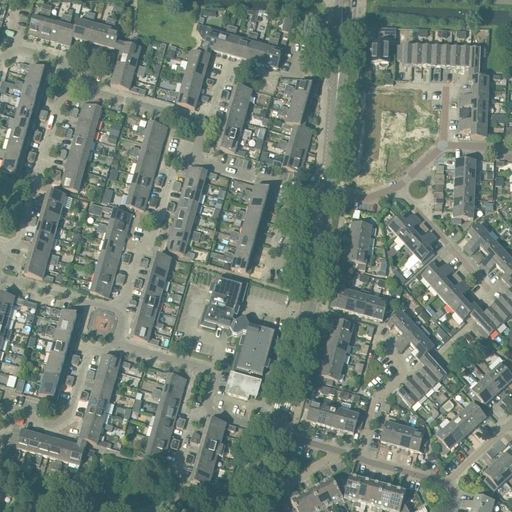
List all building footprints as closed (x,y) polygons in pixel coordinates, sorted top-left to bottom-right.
[(38,39),(46,11),(42,10),(40,17),(41,17),(40,20),(32,18),(27,36),(38,39)] [(38,39),(49,42),(54,24),(47,22),(48,19),(49,19),(50,12),(46,11),(38,39)] [(72,39),(72,40),(83,42),(90,15),(86,13),(84,20),(85,21),(84,24),(83,24),(77,22),(74,30),(75,30),(72,39)] [(83,42),(93,45),(98,28),(91,26),(92,22),(93,22),(95,16),(90,15),(83,42)] [(49,42),(59,45),(67,17),(62,16),(61,23),(62,23),(61,26),(54,24),(49,42)] [(59,45),(70,48),(72,40),(72,39),(75,30),(74,30),(68,28),(68,25),(69,25),(71,18),(67,17),(59,45)] [(93,45),(103,48),(111,21),(107,19),(105,26),(106,27),(105,30),(98,28),(93,45)] [(200,19),(196,32),(198,33),(202,41),(200,48),(203,50),(202,54),(202,56),(209,58),(210,56),(211,52),(214,53),(219,35),(213,33),(214,30),(207,28),(202,27),(204,20),(200,19)] [(114,51),(116,44),(118,38),(119,33),(112,31),(113,28),(114,29),(116,22),(111,21),(103,48),(114,51)] [(214,53),(224,56),(232,28),(228,27),(226,34),(227,34),(227,36),(226,36),(225,37),(219,35),(214,53)] [(224,56),(235,59),(240,41),(234,39),(233,38),(234,36),(235,36),(237,29),(232,28),(224,56)] [(395,47),(396,30),(377,30),(377,46),(371,46),(370,65),(378,66),(378,68),(380,69),(382,70),(384,70),(387,69),(388,68),(388,66),(389,47),(395,47)] [(246,42),(240,41),(235,59),(245,62),(253,34),(249,33),(247,40),(248,40),(247,42),(246,42)] [(245,62),(256,65),(261,46),(255,45),(254,44),(254,42),(256,42),(258,35),(253,34),(245,62)] [(256,65),(266,67),(274,40),(270,38),(268,46),(269,46),(268,48),(267,48),(261,46),(256,65)] [(276,51),(278,41),(274,40),(266,67),(277,71),(282,53),(276,51)] [(127,47),(123,45),(120,45),(116,44),(114,51),(117,52),(120,53),(119,56),(138,61),(141,50),(137,49),(138,43),(133,41),(128,43),(127,47)] [(401,67),(412,67),(413,48),(398,47),(397,62),(402,62),(401,67)] [(412,67),(421,68),(422,48),(413,48),(412,67)] [(421,68),(431,68),(432,48),(422,48),(421,68)] [(431,68),(440,69),(441,49),(432,48),(431,68)] [(440,69),(450,69),(451,49),(441,49),(440,69)] [(450,69),(460,69),(460,50),(451,49),(450,69)] [(460,69),(469,70),(470,50),(460,50),(460,69)] [(469,70),(468,78),(479,79),(479,71),(480,58),(484,59),(485,51),(470,50),(469,70)] [(206,69),(209,58),(202,56),(191,53),(188,64),(206,69)] [(119,56),(117,67),(145,74),(146,70),(139,68),(138,69),(136,68),(138,61),(119,56)] [(203,79),(206,69),(188,64),(186,71),(184,71),(184,69),(177,67),(175,72),(185,75),(185,74),(203,79)] [(48,73),(20,65),(19,70),(26,72),(27,71),(29,71),(29,73),(27,78),(45,84),(48,73)] [(117,67),(114,77),(132,82),(134,74),(137,75),(136,76),(143,78),(145,74),(117,67)] [(407,73),(396,73),(396,81),(406,82),(407,73)] [(200,90),(203,79),(185,74),(185,75),(182,85),(200,90)] [(114,77),(111,88),(128,93),(129,93),(138,95),(140,90),(133,88),(133,90),(130,89),(132,82),(114,77)] [(42,94),(45,84),(27,78),(25,86),(23,85),(23,84),(16,82),(14,86),(42,94)] [(473,91),(488,92),(488,79),(479,79),(468,78),(468,84),(473,84),(473,91)] [(285,91),(312,99),(316,88),(297,83),(295,91),(293,90),(294,89),(286,86),(285,91)] [(198,100),(200,90),(182,85),(180,95),(198,100)] [(39,105),(42,94),(14,86),(13,91),(20,93),(21,91),(23,92),(21,99),(39,105)] [(252,93),(234,88),(231,99),(249,104),(252,93)] [(310,109),(312,99),(285,91),(283,96),(291,98),(291,96),(294,97),(293,98),(292,104),(310,109)] [(362,91),(354,175),(390,179),(395,128),(413,129),(416,96),(362,91)] [(487,104),(488,92),(473,91),(472,98),(460,98),(460,103),(487,104)] [(195,111),(198,100),(180,95),(170,92),(168,97),(176,99),(176,98),(178,98),(176,106),(195,111)] [(21,99),(18,110),(36,115),(39,105),(21,99)] [(231,99),(228,109),(246,114),(249,104),(231,99)] [(487,116),(487,104),(460,103),(460,108),(472,108),(472,115),(487,116)] [(307,120),(310,109),(292,104),(290,111),(287,111),(287,110),(280,108),(279,112),(307,120)] [(83,105),(81,115),(80,116),(98,121),(101,110),(83,105)] [(228,109),(225,119),(243,125),(246,114),(228,109)] [(33,126),(36,115),(18,110),(15,120),(33,126)] [(304,131),(304,130),(307,120),(279,112),(278,116),(285,118),(285,117),(288,118),(286,125),(286,126),(304,131)] [(486,128),(487,116),(472,115),(471,122),(459,122),(459,127),(486,128)] [(95,132),(98,121),(80,116),(77,126),(95,132)] [(225,119),(222,130),(250,138),(251,133),(244,131),(244,133),(241,132),(241,131),(243,125),(225,119)] [(15,120),(12,131),(30,136),(33,126),(15,120)] [(167,129),(149,124),(147,130),(147,132),(144,131),(145,129),(137,127),(136,132),(164,140),(167,129)] [(291,138),(309,143),(312,132),(304,130),(304,131),(286,126),(286,125),(284,125),(283,129),(290,131),(290,130),(293,131),(291,138)] [(92,142),(95,132),(77,126),(74,137),(92,142)] [(486,128),(459,127),(459,132),(471,132),(471,140),(486,140),(486,128)] [(222,130),(219,141),(237,146),(239,139),(249,142),(250,138),(222,130)] [(27,147),(30,136),(12,131),(9,141),(27,147)] [(161,150),(164,140),(136,132),(135,137),(142,139),(142,137),(145,138),(143,145),(161,150)] [(89,152),(92,142),(74,137),(71,147),(89,152)] [(306,154),(309,143),(291,138),(289,145),(287,144),(287,143),(279,141),(278,146),(306,154)] [(25,157),(27,147),(9,141),(6,152),(25,157)] [(216,151),(234,157),(234,156),(244,159),(245,154),(236,152),(237,146),(219,141),(216,151)] [(158,160),(161,150),(143,145),(141,151),(141,152),(138,152),(139,150),(132,148),(130,153),(158,160)] [(303,164),(306,154),(278,146),(277,150),(284,152),(285,151),(287,152),(285,159),(303,164)] [(86,163),(89,152),(71,147),(68,158),(86,163)] [(22,167),(25,157),(6,152),(3,162),(22,167)] [(155,171),(158,160),(130,153),(129,157),(136,159),(137,158),(139,159),(137,166),(155,171)] [(83,173),(86,163),(68,158),(66,168),(83,173)] [(282,170),(300,175),(303,164),(285,159),(283,166),(281,165),(281,164),(274,162),(272,167),(282,170)] [(19,178),(22,167),(3,162),(2,168),(2,169),(0,168),(0,172),(0,173),(19,178)] [(455,172),(475,173),(475,163),(455,162),(455,172)] [(137,166),(135,176),(152,181),(155,171),(137,166)] [(80,184),(83,173),(66,168),(63,179),(80,184)] [(217,176),(207,174),(189,169),(186,179),(204,185),(206,178),(209,178),(208,180),(215,182),(217,176)] [(455,172),(454,181),(474,182),(475,173),(455,172)] [(149,192),(152,181),(135,176),(132,187),(149,192)] [(59,189),(67,192),(77,194),(80,184),(63,179),(59,189)] [(186,179),(183,190),(201,195),(204,185),(186,179)] [(454,181),(454,191),(474,192),(474,182),(454,181)] [(132,187),(129,197),(146,202),(149,192),(132,187)] [(273,193),(255,187),(253,195),(250,194),(250,193),(243,191),(242,195),(270,203),(273,193)] [(183,190),(180,200),(198,205),(201,195),(183,190)] [(454,191),(454,201),(473,202),(474,192),(454,191)] [(66,197),(47,192),(44,203),(62,208),(66,197)] [(267,213),(270,203),(242,195),(241,200),(248,202),(248,200),(251,201),(250,202),(249,208),(267,213)] [(129,197),(126,208),(135,211),(143,213),(146,202),(129,197)] [(180,200),(177,211),(195,216),(198,205),(180,200)] [(217,201),(215,209),(221,211),(223,203),(217,201)] [(473,211),(473,202),(454,201),(453,210),(473,211)] [(44,203),(42,214),(60,219),(62,208),(44,203)] [(131,216),(113,211),(103,208),(102,213),(109,215),(110,214),(112,215),(110,222),(128,227),(131,216)] [(237,212),(236,216),(264,224),(267,213),(249,208),(247,214),(247,216),(244,215),(245,214),(237,212)] [(473,211),(453,210),(453,225),(460,225),(461,221),(473,221),(473,211)] [(177,211),(174,221),(192,226),(195,216),(177,211)] [(42,214),(39,224),(57,229),(60,219),(42,214)] [(236,216),(235,220),(242,222),(242,221),(245,222),(244,223),(243,229),(261,235),(264,224),(236,216)] [(397,238),(417,219),(413,216),(404,224),(399,218),(394,223),(391,220),(385,225),(397,238)] [(397,238),(405,247),(416,236),(411,231),(420,223),(417,219),(397,238)] [(352,220),(350,235),(370,238),(371,228),(367,227),(367,223),(352,220)] [(174,221),(171,232),(199,239),(200,235),(193,233),(193,234),(190,233),(190,232),(192,226),(174,221)] [(99,225),(97,229),(126,237),(128,227),(110,222),(109,228),(108,229),(106,228),(106,227),(99,225)] [(39,224),(36,234),(54,240),(57,229),(39,224)] [(467,253),(487,235),(478,226),(467,236),(472,241),(463,249),(467,253)] [(97,229),(96,234),(103,236),(104,235),(107,235),(106,237),(105,243),(123,248),(126,237),(97,229)] [(258,245),(261,235),(243,229),(241,235),(241,236),(238,236),(239,235),(231,233),(230,237),(258,245)] [(171,232),(168,242),(186,247),(187,241),(188,240),(191,241),(191,242),(198,244),(199,239),(171,232)] [(405,247),(413,255),(433,237),(429,233),(420,241),(416,236),(405,247)] [(36,234),(33,245),(51,250),(54,240),(36,234)] [(368,248),(370,238),(350,235),(349,245),(368,248)] [(495,244),(487,235),(467,253),(470,257),(479,249),(484,254),(495,244)] [(255,255),(258,245),(230,237),(229,241),(236,243),(236,242),(239,243),(237,250),(255,255)] [(413,255),(414,257),(421,265),(432,254),(427,249),(436,241),(433,237),(413,255)] [(168,242),(165,253),(193,260),(194,256),(187,254),(187,255),(184,254),(186,247),(168,242)] [(105,243),(102,253),(120,258),(123,248),(105,243)] [(503,253),(495,244),(484,254),(488,259),(479,267),(483,271),(503,253)] [(33,245),(30,255),(58,263),(59,259),(52,257),(52,258),(49,257),(49,256),(51,250),(33,245)] [(349,245),(347,254),(367,257),(368,248),(349,245)] [(252,266),(255,255),(237,250),(235,257),(233,256),(233,255),(225,253),(224,258),(252,266)] [(102,253),(99,263),(117,268),(120,258),(102,253)] [(511,261),(503,253),(483,271),(486,275),(495,267),(500,272),(511,261)] [(347,254),(346,264),(358,266),(357,271),(365,272),(367,257),(347,254)] [(30,255),(27,266),(45,271),(47,265),(47,264),(50,264),(50,265),(57,267),(58,263),(30,255)] [(171,261),(153,256),(150,267),(168,271),(171,261)] [(252,266),(224,258),(223,262),(230,264),(231,263),(233,264),(231,271),(249,276),(252,266)] [(511,262),(511,261),(500,272),(505,277),(501,280),(505,284),(511,277),(511,262)] [(99,263),(96,274),(114,279),(117,268),(99,263)] [(430,287),(450,269),(446,265),(437,273),(433,269),(436,266),(432,263),(415,279),(419,283),(423,280),(430,287)] [(27,266),(24,277),(42,282),(42,281),(52,284),(53,279),(46,277),(46,279),(43,278),(45,271),(27,266)] [(150,267),(147,277),(165,282),(168,271),(150,267)] [(430,287),(438,296),(449,286),(444,281),(453,273),(450,269),(430,287)] [(398,280),(401,277),(396,271),(392,274),(398,280)] [(96,274),(93,284),(111,289),(114,279),(96,274)] [(147,277),(144,287),(162,292),(165,282),(147,277)] [(401,277),(398,280),(403,285),(406,282),(401,277)] [(243,349),(241,355),(238,354),(232,372),(247,376),(248,373),(262,377),(264,370),(267,371),(269,363),(267,362),(270,349),(274,350),(279,331),(264,327),(263,331),(249,327),(249,326),(254,323),(251,319),(246,322),(246,321),(242,320),(236,323),(232,322),(234,316),(236,317),(239,309),(236,308),(238,302),(241,303),(246,285),(231,281),(230,284),(216,280),(214,287),(211,286),(209,294),(212,295),(209,308),(205,307),(200,326),(215,330),(216,326),(230,330),(230,331),(225,334),(227,338),(233,335),(233,336),(237,337),(243,334),(247,335),(245,341),(242,340),(240,348),(243,349)] [(438,296),(446,305),(466,287),(462,283),(454,291),(449,286),(438,296)] [(81,287),(80,292),(90,294),(90,295),(108,300),(111,289),(93,284),(91,290),(91,291),(88,291),(89,289),(81,287)] [(144,287),(142,298),(159,303),(162,292),(144,287)] [(446,305),(454,314),(465,304),(461,299),(469,290),(466,287),(446,305)] [(345,312),(350,293),(340,291),(339,295),(335,294),(330,308),(345,312)] [(359,296),(354,315),(363,318),(369,298),(370,294),(361,291),(359,296)] [(359,296),(350,293),(345,312),(354,315),(359,296)] [(14,299),(0,295),(0,306),(11,310),(13,303),(16,304),(16,305),(23,307),(24,302),(14,299)] [(511,305),(504,297),(497,303),(510,318),(511,316),(511,305)] [(142,298),(139,308),(157,313),(159,303),(142,298)] [(363,318),(372,320),(378,301),(369,298),(363,318)] [(378,301),(372,320),(382,323),(385,311),(390,313),(392,305),(378,301)] [(497,303),(490,310),(503,324),(510,318),(497,303)] [(465,304),(454,314),(455,314),(451,318),(459,326),(462,323),(470,317),(477,310),(473,305),(470,309),(465,304)] [(0,318),(8,320),(11,310),(0,306),(0,318)] [(139,308),(136,318),(164,326),(165,322),(158,320),(157,321),(154,320),(155,319),(157,313),(139,308)] [(429,308),(426,311),(432,317),(435,315),(429,308)] [(77,329),(81,318),(62,312),(62,313),(53,310),(51,315),(59,317),(59,316),(61,316),(61,317),(59,324),(77,329)] [(485,341),(496,331),(483,316),(480,313),(477,310),(470,317),(473,320),(475,323),(479,327),(475,330),(485,341)] [(490,310),(483,316),(496,331),(503,324),(490,310)] [(398,333),(409,322),(401,313),(386,327),(390,331),(393,328),(398,333)] [(0,329),(6,331),(8,320),(0,318),(0,329)] [(136,318),(133,329),(151,334),(153,327),(156,328),(155,329),(162,331),(164,326),(136,318)] [(351,337),(355,323),(340,319),(339,323),(334,322),(332,331),(351,337)] [(417,331),(409,322),(398,333),(403,338),(394,346),(397,350),(417,331)] [(75,339),(77,329),(59,324),(57,331),(55,330),(55,329),(48,327),(47,331),(75,339)] [(130,340),(148,345),(148,344),(158,347),(159,342),(152,340),(151,342),(149,341),(151,334),(133,329),(130,340)] [(72,350),(75,339),(47,331),(45,335),(53,337),(53,336),(55,337),(53,344),(72,350)] [(348,346),(351,337),(332,331),(329,341),(348,346)] [(425,340),(417,331),(397,350),(401,353),(410,345),(414,350),(425,340)] [(463,337),(469,343),(469,344),(473,340),(468,333),(463,337)] [(415,359),(419,363),(427,356),(434,349),(425,340),(414,350),(419,355),(415,359)] [(329,341),(326,350),(346,355),(348,346),(329,341)] [(53,344),(50,355),(69,360),(72,350),(53,344)] [(326,350),(324,359),(343,365),(346,355),(326,350)] [(50,355),(47,365),(66,370),(69,360),(50,355)] [(439,384),(450,374),(440,362),(436,366),(430,359),(427,356),(419,363),(422,366),(425,369),(439,384)] [(130,365),(121,363),(121,362),(103,357),(99,368),(118,373),(119,367),(119,366),(122,367),(122,368),(129,370),(130,365)] [(324,359),(321,368),(340,374),(343,365),(324,359)] [(511,375),(511,371),(503,363),(492,373),(506,387),(511,381),(511,378),(510,377),(511,375)] [(47,365),(45,375),(63,381),(66,370),(47,365)] [(15,367),(13,378),(18,379),(21,369),(15,367)] [(99,368),(97,379),(115,384),(118,373),(99,368)] [(340,374),(321,368),(317,383),(332,387),(333,382),(338,384),(340,374)] [(432,390),(439,384),(425,369),(418,375),(432,390)] [(186,381),(168,376),(158,373),(157,378),(164,380),(164,379),(167,380),(165,387),(183,392),(186,381)] [(499,394),(506,387),(492,373),(485,379),(499,394)] [(60,391),(63,381),(45,375),(42,386),(60,391)] [(425,397),(432,390),(418,375),(411,382),(425,397)] [(229,391),(227,395),(247,401),(248,397),(252,398),(252,397),(259,388),(260,384),(231,376),(233,376),(232,380),(229,385),(229,391)] [(97,379),(94,389),(112,394),(115,384),(97,379)] [(492,400),(499,394),(485,379),(478,385),(492,400)] [(418,403),(425,397),(411,382),(404,388),(418,403)] [(478,385),(467,396),(478,407),(481,403),(484,407),(492,400),(478,385)] [(57,402),(60,391),(42,386),(40,393),(37,392),(38,391),(30,389),(29,394),(39,396),(39,397),(57,402)] [(180,402),(183,392),(165,387),(163,394),(160,393),(161,392),(153,390),(152,394),(180,402)] [(410,410),(418,403),(404,388),(393,398),(399,404),(402,401),(410,410)] [(94,389),(91,399),(109,404),(112,394),(94,389)] [(177,413),(180,402),(152,394),(151,399),(158,401),(159,400),(161,400),(161,401),(159,407),(177,413)] [(91,399),(88,410),(106,415),(109,404),(91,399)] [(509,405),(504,399),(501,402),(506,408),(509,405)] [(316,425),(321,406),(307,402),(305,410),(309,411),(306,422),(316,425)] [(472,405),(465,412),(478,426),(489,416),(483,410),(480,414),(472,405)] [(330,408),(321,406),(316,425),(325,428),(330,408)] [(159,407),(156,418),(174,423),(177,413),(159,407)] [(325,428),(334,430),(340,411),(330,408),(325,428)] [(88,410),(85,420),(103,425),(106,415),(88,410)] [(334,430),(343,433),(349,414),(340,411),(334,430)] [(471,433),(478,426),(465,412),(458,418),(471,433)] [(349,414),(343,433),(353,436),(355,431),(359,432),(363,418),(349,414)] [(156,418),(153,428),(171,433),(174,423),(156,418)] [(464,439),(471,433),(458,418),(450,425),(464,439)] [(85,420),(82,431),(100,436),(102,430),(102,429),(105,429),(104,431),(111,433),(113,428),(103,425),(85,420)] [(225,425),(208,420),(205,431),(223,436),(225,429),(228,430),(227,431),(234,433),(236,429),(225,426),(225,425)] [(396,427),(381,423),(379,431),(384,432),(380,443),(390,446),(396,427)] [(457,446),(464,439),(450,425),(443,431),(457,446)] [(390,446),(399,449),(405,430),(396,427),(390,446)] [(153,428),(150,439),(169,444),(171,433),(153,428)] [(399,449),(409,451),(414,432),(405,430),(399,449)] [(100,444),(98,443),(100,436),(82,431),(79,441),(87,444),(97,447),(97,446),(107,449),(108,444),(101,442),(100,444)] [(205,431),(202,442),(220,447),(223,436),(205,431)] [(457,446),(443,431),(436,438),(439,441),(436,445),(446,456),(457,446)] [(32,435),(22,432),(18,443),(14,460),(19,461),(21,455),(19,454),(20,451),(27,453),(32,435)] [(414,432),(409,451),(423,455),(427,441),(422,439),(424,435),(414,432)] [(43,438),(32,435),(27,453),(35,455),(34,458),(32,457),(30,464),(35,466),(43,438)] [(53,441),(43,438),(35,466),(40,467),(42,461),(40,460),(41,457),(48,459),(53,441)] [(150,439),(147,449),(166,454),(169,444),(150,439)] [(64,444),(53,441),(48,459),(55,461),(55,464),(53,463),(51,470),(55,472),(64,444)] [(74,446),(69,464),(80,468),(86,447),(87,444),(79,441),(78,445),(77,447),(74,446)] [(202,442),(199,452),(217,457),(220,447),(202,442)] [(74,446),(64,444),(55,472),(60,473),(63,463),(69,464),(74,446)] [(145,460),(163,465),(166,454),(147,449),(145,457),(143,456),(143,455),(136,453),(135,457),(145,460)] [(199,452),(196,463),(214,467),(217,457),(199,452)] [(511,476),(511,462),(505,455),(498,462),(511,476)] [(498,462),(491,468),(505,483),(511,476),(498,462)] [(196,463),(193,473),(211,478),(214,467),(196,463)] [(484,482),(494,493),(505,483),(491,468),(484,475),(487,479),(484,482)] [(190,484),(208,489),(218,491),(219,487),(212,485),(212,486),(209,485),(210,484),(211,478),(193,473),(190,484)] [(354,508),(362,478),(356,476),(355,480),(350,478),(347,489),(341,487),(337,490),(336,490),(344,505),(350,502),(355,503),(353,508),(354,508)] [(84,491),(85,486),(88,478),(83,477),(80,485),(78,484),(77,489),(84,491)] [(337,490),(330,478),(324,481),(325,484),(321,487),(332,506),(337,503),(339,508),(344,505),(336,490),(337,490)] [(366,506),(372,485),(367,483),(368,480),(362,478),(354,508),(359,509),(360,505),(366,506)] [(372,485),(366,506),(371,508),(370,511),(376,511),(384,484),(378,482),(377,486),(372,485)] [(386,511),(387,511),(394,491),(389,489),(390,486),(384,484),(376,511),(382,511),(386,511)] [(332,506),(321,487),(317,489),(315,486),(310,489),(322,511),(328,511),(327,509),(332,506)] [(322,511),(310,489),(304,492),(306,495),(301,498),(309,511),(322,511)] [(394,491),(387,511),(411,511),(408,506),(402,504),(406,490),(399,489),(398,492),(394,491)] [(289,500),(295,510),(295,511),(309,511),(301,498),(297,500),(295,497),(289,500)] [(475,498),(473,504),(460,500),(459,504),(486,511),(491,511),(494,503),(475,498)]
